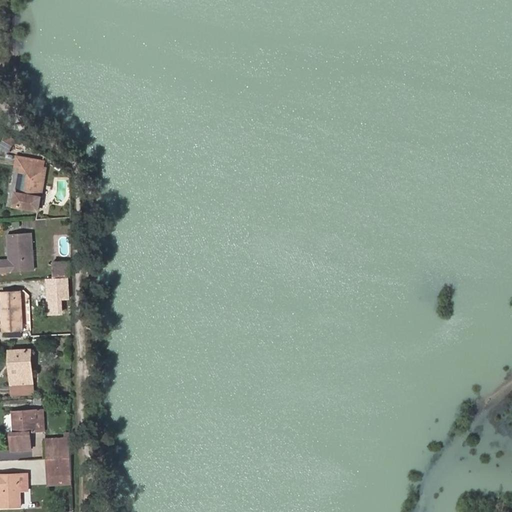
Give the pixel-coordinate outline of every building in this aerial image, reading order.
[(0,145),(10,151),(17,139),(7,134),(0,145)] [(38,160),(19,156),(17,165),(22,166),(15,205),(39,209),(47,167),(37,165),(38,160)] [(32,232),(8,234),(9,246),(12,246),(13,259),(10,259),(0,259),(0,270),(0,273),(34,270),(32,232)] [(55,262),(55,274),(72,274),(72,262),(55,262)] [(68,277),(48,279),(50,299),(69,298),(68,277)] [(21,291),(2,292),(4,331),(24,330),(21,291)] [(29,382),(29,372),(34,372),(32,350),(10,351),(12,383),(29,382)] [(31,432),(45,432),(44,409),(14,410),(15,432),(12,433),(12,450),(32,450),(31,432)] [(46,439),(46,444),(71,443),(71,433),(66,433),(66,438),(46,439)] [(71,443),(46,444),(47,458),(48,458),(72,457),(71,443)] [(72,457),(48,458),(49,476),(72,475),(72,457)] [(21,506),(20,491),(19,474),(0,474),(0,491),(1,491),(2,507),(21,506)]
